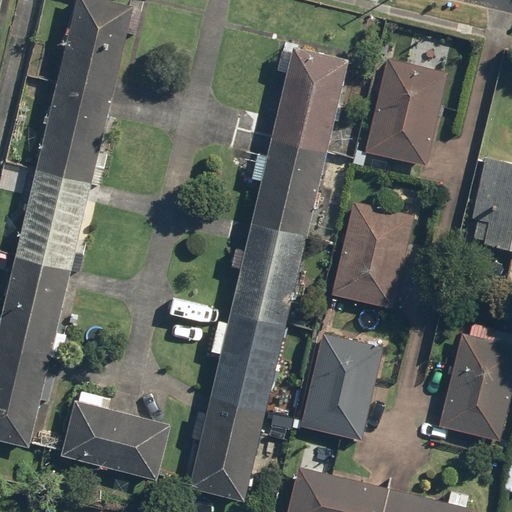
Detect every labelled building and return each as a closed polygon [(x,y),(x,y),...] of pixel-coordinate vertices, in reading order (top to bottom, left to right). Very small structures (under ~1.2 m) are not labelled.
[(127,0),(74,0),(0,316),(0,438),(34,446),(139,3),(127,0)] [(191,486),(245,498),(350,57),(295,44),(191,486)] [(425,165),(447,71),(388,57),(365,150),(425,165)] [(482,144),(451,137),(440,185),(471,192),(482,144)] [(511,162),(486,156),(467,238),(511,248),(511,162)] [(414,216),(354,201),(332,293),(392,307),(414,216)] [(511,342),(462,329),(436,424),(499,441),(511,394),(511,342)] [(383,346),(323,332),(301,424),(361,438),(383,346)] [(75,398),(61,453),(161,477),(175,421),(75,398)] [(299,465),(287,511),(476,511),(478,506),(299,465)]
